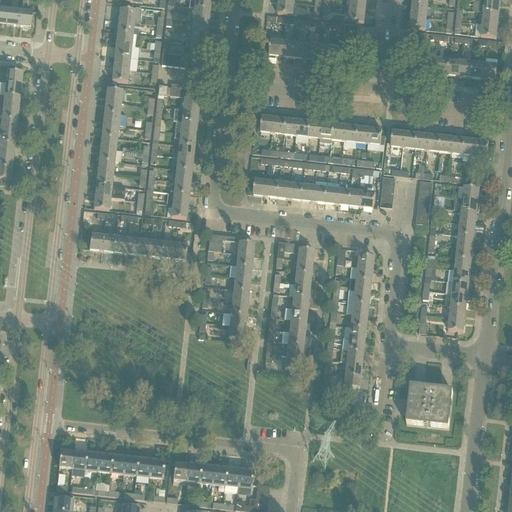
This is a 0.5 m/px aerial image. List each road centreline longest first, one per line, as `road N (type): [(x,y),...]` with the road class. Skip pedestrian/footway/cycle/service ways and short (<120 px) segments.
road 1 (unclassified): [(223,85),(216,209),(391,235),(388,344)]
road 2 (unclassified): [(35,423),(285,449),(295,465),(289,511)]
road 3 (tertiary): [(46,322),(75,56)]
road 4 (tertiary): [(46,53),(16,318)]
road 5 (residential): [(484,356),(511,124)]
road 6 (residential): [(467,511),(484,356)]
road 7 (tertiary): [(16,318),(0,473)]
